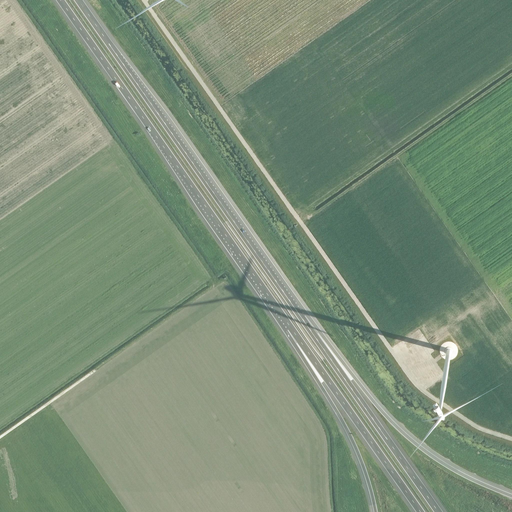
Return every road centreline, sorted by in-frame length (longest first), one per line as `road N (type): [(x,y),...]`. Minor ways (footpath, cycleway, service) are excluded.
road 1 (motorway): [(60,0),(290,326)]
road 2 (motorway): [(301,317),(78,0)]
road 3 (motorway): [(511,496),(412,441),(301,317)]
road 4 (motorway): [(438,511),(301,317)]
road 5 (motorway): [(290,326),(420,511)]
road 6 (motorway): [(290,326),(357,451),(376,511)]
